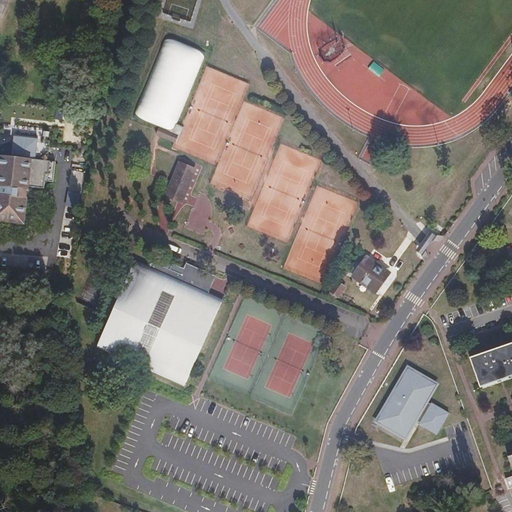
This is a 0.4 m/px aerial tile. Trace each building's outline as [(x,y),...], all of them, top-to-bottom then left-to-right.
[(278,32),(291,19),(279,8),(266,22),(278,32)] [(365,66),(377,72),(381,65),(368,59),(365,66)] [(172,132),(160,126),(158,132),(171,137),(172,134),(177,137),(183,124),(177,122),(172,132)] [(0,152),(13,153),(12,137),(0,136),(0,152)] [(38,139),(15,137),(13,157),(36,159),(38,139)] [(0,220),(26,223),(29,186),(32,159),(13,157),(2,156),(0,174),(0,187),(2,187),(2,195),(0,194),(0,220)] [(56,161),(32,159),(29,186),(46,188),(46,180),(55,181),(56,161)] [(185,189),(188,191),(197,169),(193,167),(192,170),(179,165),(180,162),(179,162),(173,176),(176,177),(173,183),(170,182),(166,193),(177,197),(176,200),(180,201),(185,189)] [(192,170),(193,167),(180,162),(179,165),(192,170)] [(183,203),(188,191),(185,189),(180,201),(183,203)] [(182,229),(184,222),(176,219),(174,225),(182,229)] [(208,294),(216,276),(187,264),(184,269),(156,257),(150,268),(135,262),(99,345),(186,384),(222,300),(208,294)] [(376,292),(389,273),(383,269),(384,266),(378,261),(375,263),(366,257),(353,276),(376,292)] [(337,297),(344,287),(336,281),(329,291),(337,297)] [(511,375),(511,343),(471,358),(481,386),(511,375)] [(438,389),(411,373),(380,427),(407,442),(417,425),(421,427),(420,429),(438,439),(451,418),(433,408),(432,409),(428,407),(438,389)]
